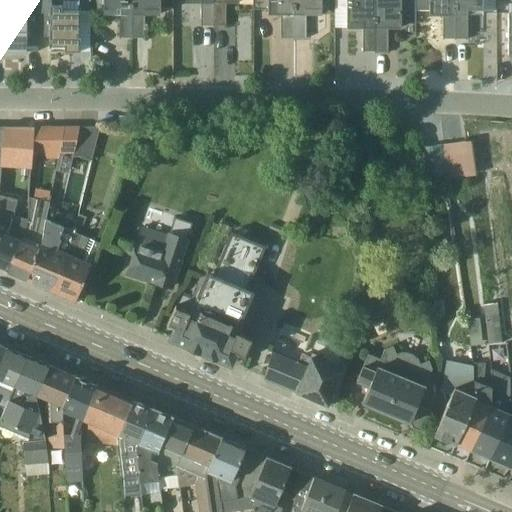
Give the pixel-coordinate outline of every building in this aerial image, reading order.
[(0,0),(0,51),(25,52),(26,38),(37,37),(36,0),(0,0)] [(48,52),(77,52),(77,40),(91,40),(91,12),(78,11),(77,1),(61,1),(61,6),(51,6),(50,0),(36,0),(37,37),(48,38),(48,52)] [(118,15),(117,38),(130,39),(129,0),(94,0),(95,14),(103,14),(118,15)] [(130,0),(130,39),(143,38),(143,15),(159,15),(158,0),(130,0)] [(184,0),(184,2),(198,2),(199,26),(212,26),(212,0),(184,0)] [(212,0),(212,26),(224,26),(225,3),(238,3),(237,0),(212,0)] [(280,38),(292,39),(291,0),(252,0),(252,9),(266,9),(267,15),(280,15),(280,38)] [(291,0),(292,39),(304,38),(305,15),(320,15),(320,0),(291,0)] [(361,28),(361,51),(374,52),(374,0),(345,0),(346,27),(361,28)] [(413,0),(374,0),(374,52),(386,51),(386,28),(399,28),(400,23),(414,23),(413,0)] [(442,15),(441,38),(454,39),(453,0),(414,0),(414,10),(428,10),(428,15),(442,15)] [(481,0),(454,0),(454,39),(466,38),(467,16),(482,16),(481,0)] [(33,127),(3,127),(0,167),(30,169),(31,152),(33,127)] [(48,127),(33,127),(31,152),(45,152),(48,127)] [(63,127),(48,127),(45,152),(45,160),(57,161),(57,157),(63,127)] [(78,127),(63,127),(57,157),(63,158),(64,155),(71,156),(78,127)] [(99,127),(78,127),(71,156),(91,160),(99,127)] [(386,157),(399,157),(397,135),(384,136),(386,157)] [(404,156),(417,157),(417,136),(404,136),(404,156)] [(445,180),(475,175),(472,142),(441,145),(445,178),(445,180)] [(424,180),(445,178),(441,145),(420,148),(424,180)] [(28,203),(0,195),(0,267),(7,270),(27,225),(28,203)] [(27,225),(7,270),(26,279),(41,243),(45,220),(48,201),(28,197),(28,203),(27,225)] [(74,232),(51,289),(78,300),(99,242),(80,235),(86,219),(77,215),(71,231),(74,232)] [(123,276),(172,290),(189,239),(187,238),(192,223),(174,217),(169,232),(167,232),(166,234),(141,226),(123,276)] [(41,243),(26,279),(51,289),(74,232),(71,231),(45,220),(41,243)] [(174,326),(168,339),(185,346),(184,346),(200,353),(248,240),(230,232),(212,273),(206,271),(191,306),(189,305),(186,311),(174,306),(167,323),(174,326)] [(248,240),(200,353),(215,359),(230,365),(232,361),(236,352),(241,355),(249,338),(235,332),(253,292),(245,288),(263,246),(248,240)] [(496,303),(482,305),(487,346),(501,343),(496,303)] [(478,318),(465,320),(469,346),(481,344),(478,318)] [(262,379),(329,408),(336,393),(334,393),(344,369),(309,355),(306,361),(303,359),(312,334),(282,321),(270,351),(262,379)] [(0,407),(4,409),(26,357),(0,345),(0,407)] [(418,431),(424,428),(431,411),(417,405),(431,369),(427,360),(420,364),(417,359),(414,355),(410,353),(405,352),(401,352),(395,354),(392,346),(383,349),(379,358),(367,354),(355,383),(366,388),(360,404),(384,414),(402,422),(402,421),(408,424),(409,422),(410,428),(418,431)] [(232,361),(238,364),(241,355),(236,352),(232,361)] [(35,397),(47,366),(26,357),(4,409),(0,419),(0,426),(27,439),(26,442),(22,442),(24,466),(47,463),(45,438),(35,397)] [(432,435),(454,445),(476,396),(471,394),(472,365),(445,361),(438,393),(448,397),(432,435)] [(476,396),(454,445),(468,451),(489,405),(490,387),(482,384),(484,364),(472,365),(471,394),(476,396)] [(61,406),(74,376),(47,366),(35,397),(46,402),(47,448),(63,448),(62,434),(61,410),(61,406)] [(489,405),(468,451),(489,458),(508,414),(508,400),(508,378),(490,368),(490,387),(489,405)] [(83,420),(95,386),(74,376),(61,406),(61,410),(76,417),(70,434),(62,434),(63,448),(65,483),(82,482),(80,442),(83,420)] [(116,437),(131,401),(95,386),(83,420),(86,421),(84,442),(117,446),(116,437)] [(508,414),(489,458),(510,468),(511,463),(511,401),(508,400),(508,414)] [(135,446),(151,409),(131,401),(116,437),(117,446),(121,497),(140,495),(135,446)] [(156,455),(171,418),(151,409),(135,446),(140,495),(159,493),(159,490),(156,455)] [(175,467),(191,426),(171,418),(156,455),(159,490),(178,488),(175,467)] [(208,511),(203,478),(221,439),(191,426),(175,467),(178,488),(194,485),(197,511),(208,511)] [(255,482),(265,457),(221,439),(203,478),(208,511),(227,511),(250,509),(248,497),(236,499),(234,486),(238,478),(232,475),(233,471),(255,482)] [(289,494),(299,472),(265,457),(255,482),(248,497),(250,509),(250,511),(279,511),(281,509),(274,506),(281,490),(289,494)] [(335,511),(343,492),(300,473),(300,472),(299,472),(289,494),(295,497),(292,505),(292,511),(335,511)] [(344,511),(352,495),(343,492),(335,511),(344,511)] [(378,511),(380,507),(352,495),(344,511),(378,511)]
